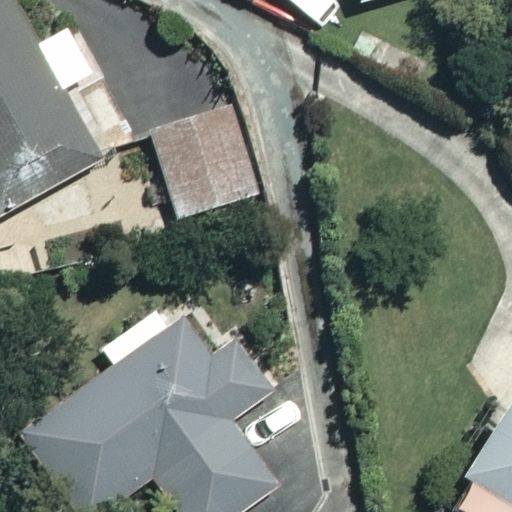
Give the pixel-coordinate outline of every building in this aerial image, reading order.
[(32,41),(10,0),(0,0),(0,211),(97,160),(58,87),(94,68),(69,21),(32,41)] [(253,190),(227,104),(149,128),(176,214),(253,190)] [(216,357),(179,296),(102,342),(116,366),(22,423),(75,511),(96,511),(155,476),(176,511),(236,511),(276,488),(231,414),(268,391),(239,343),(216,357)] [(468,415),(441,390),(402,433),(429,457),(468,415)] [(511,511),(511,403),(504,399),(441,501),(458,511),(511,511)]
